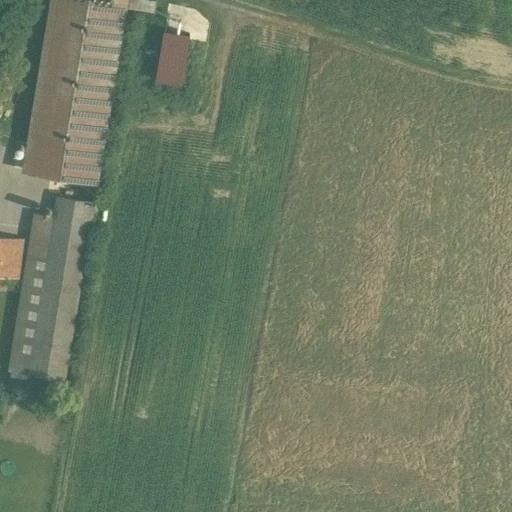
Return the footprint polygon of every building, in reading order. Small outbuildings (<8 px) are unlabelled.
[(52,0),(26,168),(95,179),(124,0),(52,0)] [(170,25),(161,74),(191,80),(200,31),(170,25)] [(0,56),(0,97),(3,99),(18,64),(0,56)] [(49,252),(47,257),(29,372),(63,378),(93,199),(58,194),(50,241),(49,252)] [(0,273),(17,276),(21,238),(0,235),(0,273)] [(26,249),(49,252),(50,241),(28,238),(26,249)] [(9,368),(29,372),(47,257),(28,254),(9,368)]
